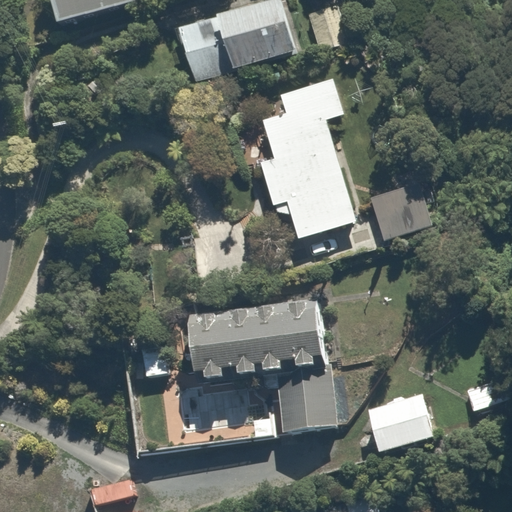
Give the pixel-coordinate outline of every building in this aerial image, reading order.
[(57,0),(64,26),(147,5),(145,0),(57,0)] [(333,4),(297,14),(293,0),(286,0),(186,27),(204,92),(311,63),(347,54),(333,4)] [(266,127),(272,144),(277,161),(267,164),(285,218),(295,215),(305,246),(367,225),(334,124),(352,117),(339,78),(282,97),(289,119),(266,127)] [(426,177),(375,191),(390,243),(440,229),(426,177)] [(352,429),(342,365),(331,290),(192,310),(204,386),(276,375),(285,439),(352,429)] [(511,378),(471,388),(477,415),(511,407),(511,378)] [(371,406),(380,457),(448,445),(439,394),(371,406)]
